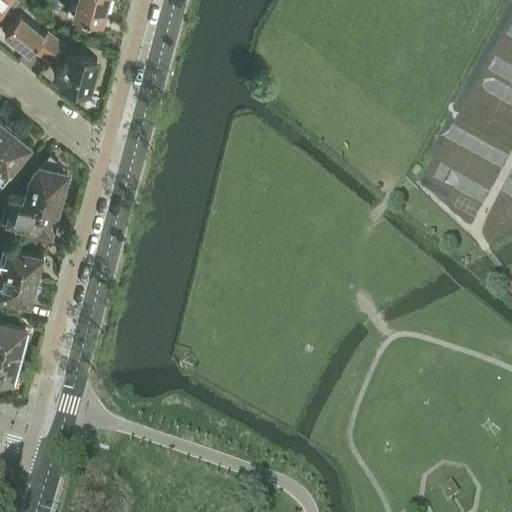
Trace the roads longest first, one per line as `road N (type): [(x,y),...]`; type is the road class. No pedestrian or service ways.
road 1 (tertiary): [(51,456),(133,157)]
road 2 (residential): [(0,64),(105,151),(133,157)]
road 3 (tertiary): [(133,157),(175,0)]
